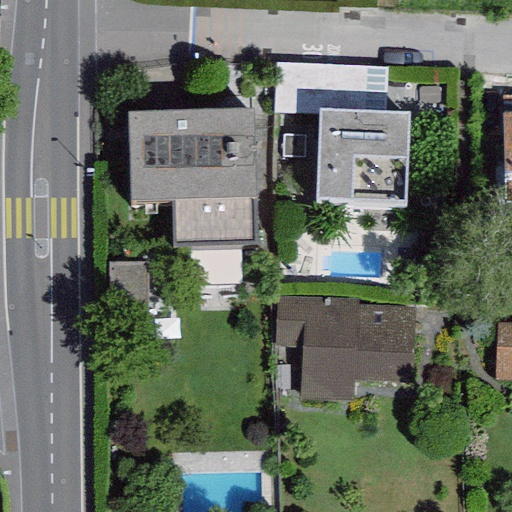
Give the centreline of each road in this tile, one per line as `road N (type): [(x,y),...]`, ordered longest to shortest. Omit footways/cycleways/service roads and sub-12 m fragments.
road 1 (residential): [(511,48),(44,29)]
road 2 (residential): [(44,29),(48,417)]
